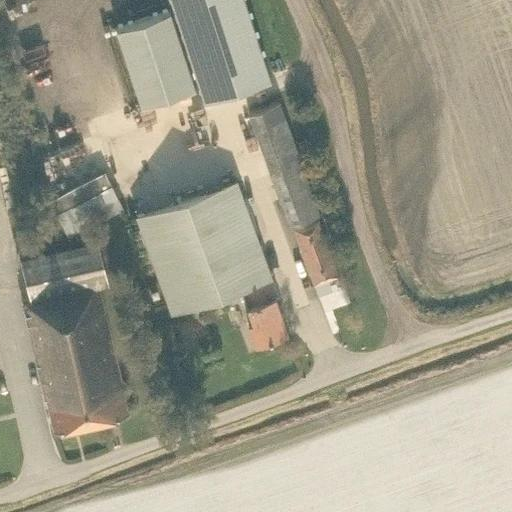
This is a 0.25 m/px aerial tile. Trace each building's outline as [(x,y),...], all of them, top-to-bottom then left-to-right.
[(171,0),(204,99),(250,84),(270,77),(244,0),(171,0)] [(169,9),(116,27),(141,104),(195,86),(169,9)] [(304,178),(297,160),(301,158),(285,116),(290,114),(285,99),(248,110),(268,169),(287,218),(319,208),(307,176),(304,178)] [(49,198),(67,234),(68,234),(122,206),(104,170),(49,198)] [(136,215),(171,311),(240,286),(253,321),(248,323),(255,343),(287,332),(274,295),(277,294),(271,275),(236,179),(136,215)] [(293,226),(313,282),(338,273),(317,217),(293,226)] [(34,237),(14,240),(17,254),(36,250),(34,237)] [(31,300),(23,302),(45,398),(46,397),(54,430),(129,413),(98,284),(108,281),(98,238),(20,257),(31,300)]
